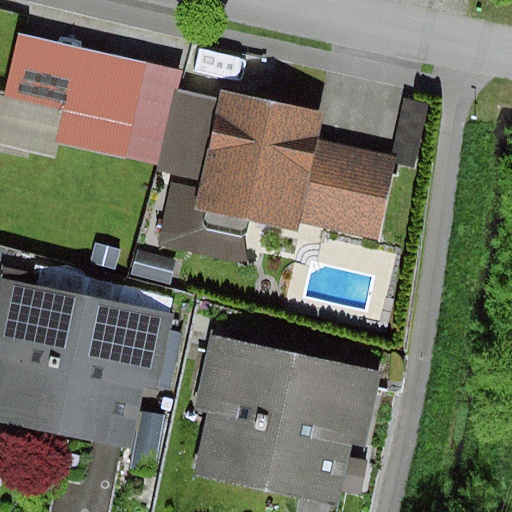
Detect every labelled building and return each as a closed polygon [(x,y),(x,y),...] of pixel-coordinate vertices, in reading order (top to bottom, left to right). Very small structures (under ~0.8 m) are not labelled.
[(159,60),(34,27),(8,128),(133,161),(159,60)] [(204,194),(310,219),(329,138),(336,108),(230,83),(204,194)] [(405,156),(329,138),(310,219),(385,236),(405,156)] [(186,303),(18,275),(0,384),(0,419),(150,444),(160,381),(173,383),(186,303)] [(389,364),(220,336),(197,479),(353,505),(363,442),(376,444),(389,364)]
